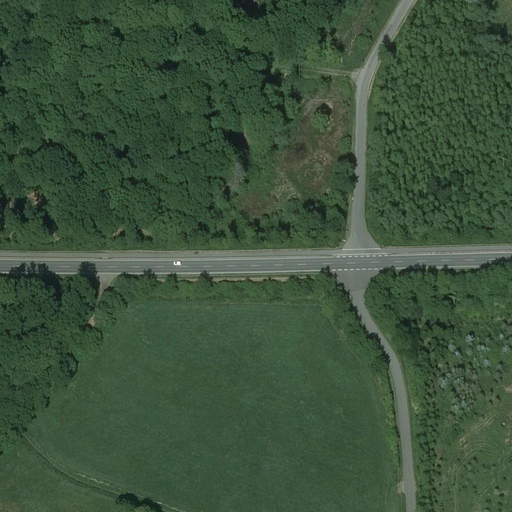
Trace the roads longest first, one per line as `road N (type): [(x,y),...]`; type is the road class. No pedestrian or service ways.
road 1 (track): [(362,77),(0,24)]
road 2 (secondary): [(0,268),(356,265)]
road 3 (unclassified): [(405,0),(362,77),(356,265)]
road 4 (unclassified): [(356,265),(362,314),(396,375),(410,511)]
road 5 (secondary): [(356,265),(511,262)]
